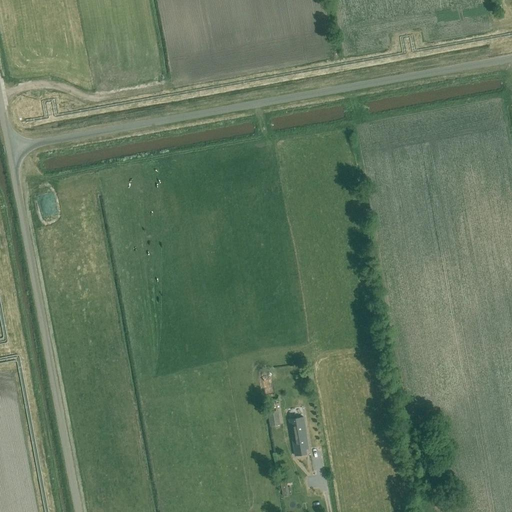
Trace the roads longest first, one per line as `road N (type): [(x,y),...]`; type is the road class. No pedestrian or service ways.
road 1 (unclassified): [(10,148),(511,57)]
road 2 (unclassified): [(77,511),(10,148)]
road 3 (track): [(163,86),(96,97),(45,83),(0,91)]
